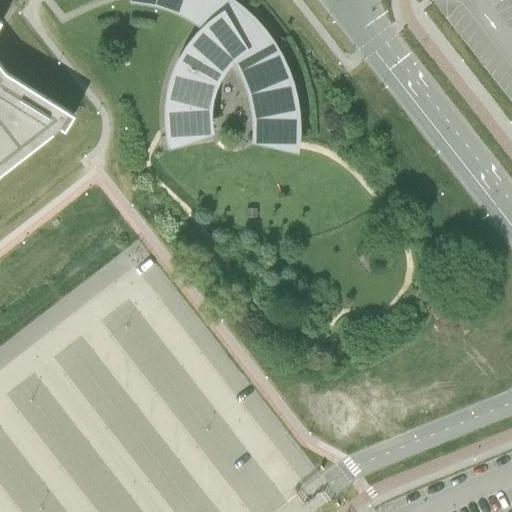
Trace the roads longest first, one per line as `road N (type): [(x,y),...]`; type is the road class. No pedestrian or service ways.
road 1 (unclassified): [(328,487),(511,402)]
road 2 (unclassified): [(325,0),(384,76),(456,141)]
road 3 (unclassified): [(456,141),(354,0)]
